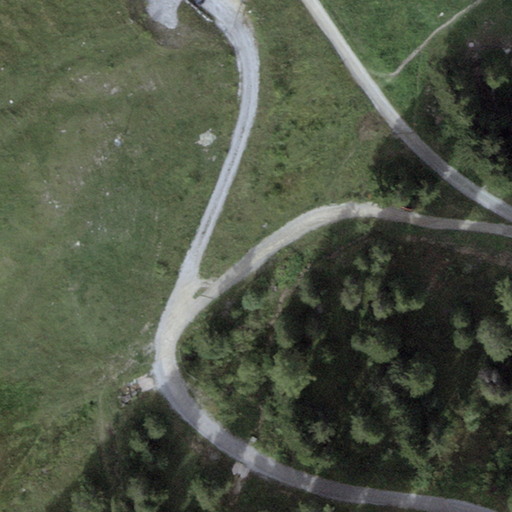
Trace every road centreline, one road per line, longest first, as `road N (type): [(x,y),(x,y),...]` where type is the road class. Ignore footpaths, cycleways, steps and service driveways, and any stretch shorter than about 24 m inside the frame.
road 1 (track): [(471,511),(311,487),(250,462),(175,394),(168,337),(208,294),(297,228),(339,214),(373,211),(511,230)]
road 2 (track): [(210,0),(243,36),(252,78),(245,121),(168,337)]
road 3 (track): [(373,85),(423,146),(511,211)]
